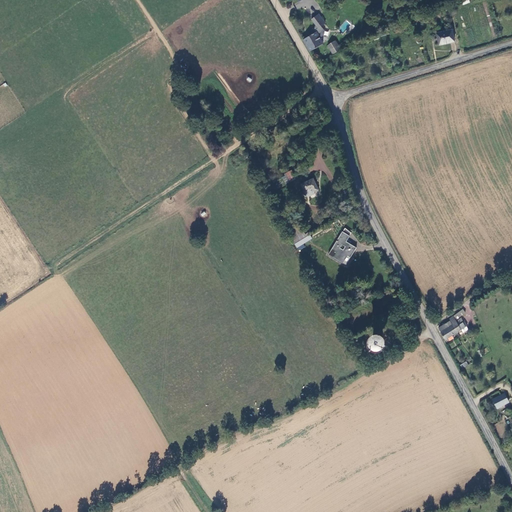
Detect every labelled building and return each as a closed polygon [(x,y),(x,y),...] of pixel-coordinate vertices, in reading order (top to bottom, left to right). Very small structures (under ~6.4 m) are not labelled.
[(319,15),(312,20),(316,26),(318,29),(315,31),(316,33),(320,39),(324,37),(325,33),(321,28),(326,24),(319,15)] [(316,26),(305,37),(306,39),(316,33),(315,31),(318,29),(316,26)] [(440,45),(454,42),(452,31),(437,34),(440,45)] [(303,40),(310,52),(323,45),(323,44),(320,39),(316,33),(306,39),(303,40)] [(327,47),(333,55),(340,50),(335,42),(327,47)] [(286,181),(294,177),(291,169),(283,173),(283,174),(286,181)] [(312,179),(299,184),(303,195),(307,194),(307,196),(313,194),(312,192),(317,190),(312,179)] [(300,226),(291,231),(293,235),(302,230),(300,226)] [(293,235),(290,237),(294,244),(306,237),(302,230),(293,235)] [(342,231),(330,254),(344,262),(347,255),(351,258),(357,247),(347,241),(350,236),(342,231)] [(311,239),(308,235),(306,237),(294,244),(296,248),(311,239)] [(462,324),(462,322),(457,325),(456,322),(455,321),(465,314),(463,310),(449,320),(452,324),(457,332),(461,330),(467,326),(465,322),(462,324)] [(453,335),(457,332),(452,324),(451,324),(449,321),(439,328),(446,339),(449,337),(453,335)] [(375,339),(374,339),(374,340),(373,340),(373,341),(372,342),(372,343),(372,344),(372,345),(373,346),(374,347),(374,348),(375,348),(376,348),(377,348),(378,348),(379,348),(380,347),(381,347),(381,346),(382,345),(382,344),(382,343),(382,342),(381,341),(381,340),(380,340),(379,339),(378,338),(377,338),(376,338),(375,339)] [(492,401),(496,409),(507,403),(504,395),(492,401)]
